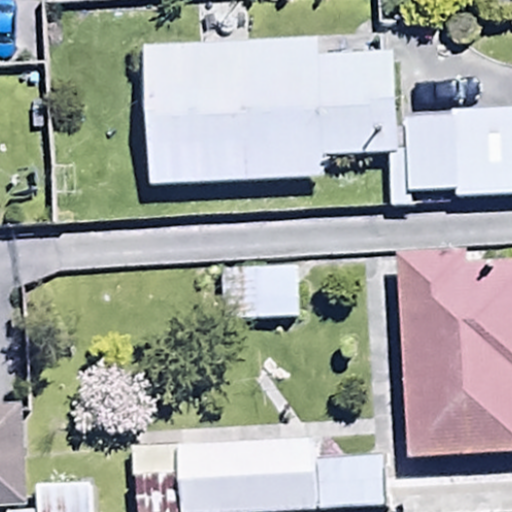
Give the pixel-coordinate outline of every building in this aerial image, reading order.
[(364,44),(142,51),(146,193),(321,188),(321,167),(395,165),(392,58),(364,59),(364,44)] [(409,215),(409,200),(453,200),(453,206),(511,205),(511,120),(447,120),(447,127),(403,127),(403,168),(386,168),(386,215),(409,215)] [(457,256),(393,259),(404,469),(511,463),(511,269),(458,272),(457,256)] [(294,274),(201,275),(202,331),(295,330),(294,274)] [(26,511),(23,414),(0,414),(0,511),(26,511)] [(313,447),(174,455),(177,511),(384,511),(382,462),(314,466),(313,447)]
